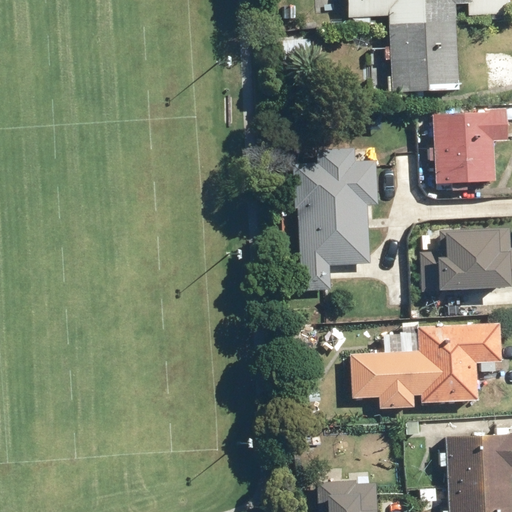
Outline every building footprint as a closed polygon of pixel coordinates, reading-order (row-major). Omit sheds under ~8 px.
[(389,93),(457,89),(453,4),(466,3),(467,15),(507,12),(506,0),(344,0),(345,17),(385,15),(389,93)] [(511,52),(485,52),(484,71),(511,71),(511,52)] [(431,183),(491,180),(490,139),(505,139),(504,109),(428,112),(431,183)] [(313,265),(350,264),(349,212),(363,211),(362,165),(336,166),(335,144),(298,145),(299,168),(280,169),(284,294),(314,293),(313,265)] [(420,157),(401,157),(400,180),(420,180),(420,157)] [(406,298),(501,298),(501,236),(406,236),(406,298)] [(418,402),(474,400),(473,362),(497,361),(496,322),(414,325),(415,350),(347,352),(349,397),(376,396),(376,407),(411,406),(411,394),(417,394),(418,402)] [(311,331),(306,330),(301,331),(298,335),(297,340),(299,344),(302,348),(307,349),(312,347),(315,344),(316,339),(315,334),(311,331)] [(445,511),(509,511),(508,473),(511,472),(511,432),(442,436),(445,511)] [(298,511),(341,511),(341,500),(298,504),(298,511)]
